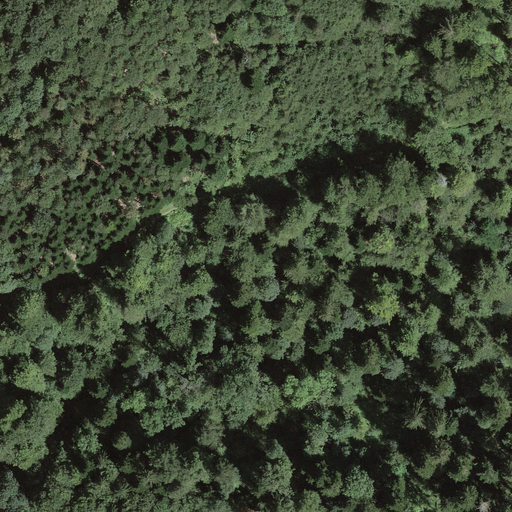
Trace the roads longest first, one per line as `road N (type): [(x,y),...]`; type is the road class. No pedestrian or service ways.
road 1 (track): [(511,106),(156,213),(98,259),(14,294),(0,310)]
road 2 (track): [(0,98),(124,0)]
